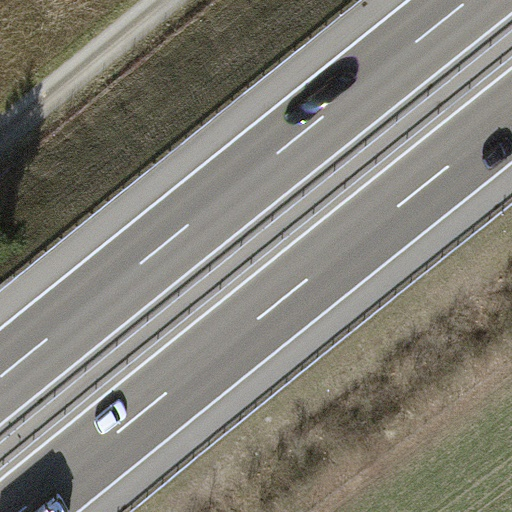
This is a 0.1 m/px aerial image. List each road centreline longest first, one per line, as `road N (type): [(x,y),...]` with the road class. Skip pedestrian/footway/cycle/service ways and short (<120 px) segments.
road 1 (motorway): [(25,511),(511,119)]
road 2 (motorway): [(475,0),(0,382)]
road 3 (track): [(0,136),(173,0)]
